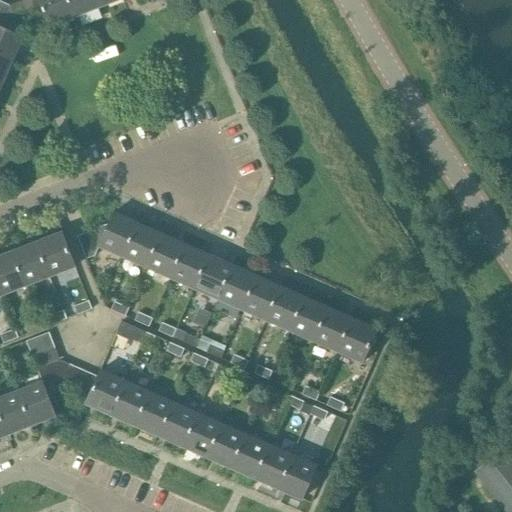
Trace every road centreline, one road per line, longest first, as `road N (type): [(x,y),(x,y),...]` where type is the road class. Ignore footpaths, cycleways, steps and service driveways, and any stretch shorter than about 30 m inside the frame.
road 1 (residential): [(511,252),(453,174),(352,0)]
road 2 (residential): [(0,219),(122,172),(188,171)]
road 3 (residential): [(112,511),(47,475),(0,479)]
